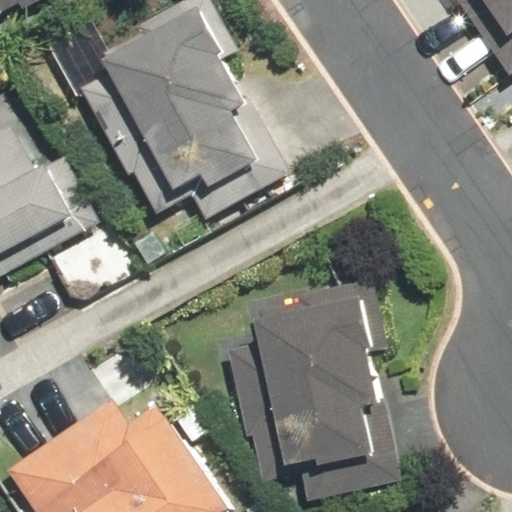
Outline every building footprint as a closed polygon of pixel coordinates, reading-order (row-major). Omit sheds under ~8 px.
[(0,0),(0,23),(28,8),(32,16),(61,0),(0,0)] [(120,74),(89,91),(163,226),(207,203),(217,220),(298,176),(235,61),(245,56),(214,0),(196,0),(144,28),(149,37),(111,57),(120,74)] [(511,0),(470,0),(466,3),(511,64),(511,0)] [(0,285),(107,227),(70,160),(52,170),(27,123),(0,137),(0,285)] [(382,284),(266,306),(273,345),(238,351),(255,441),(262,440),(275,509),(408,485),(394,408),(384,355),(395,352),(382,284)] [(120,403),(18,471),(45,511),(243,511),(182,420),(175,425),(163,408),(136,426),(120,403)]
